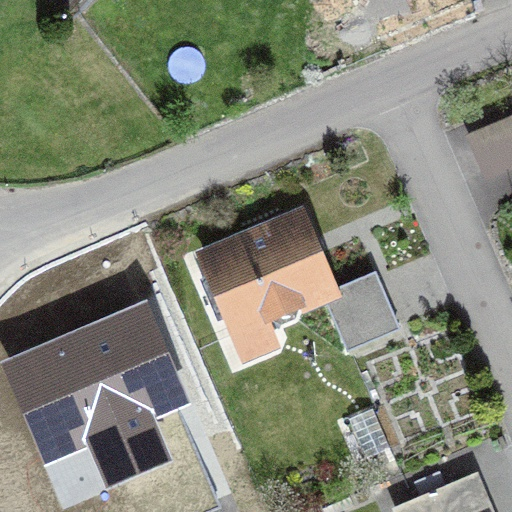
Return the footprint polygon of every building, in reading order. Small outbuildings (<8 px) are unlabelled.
[(346,0),(364,18),(382,0),(346,0)] [(511,125),(466,144),(483,189),(511,177),(511,125)] [(343,310),(308,223),(200,266),(247,382),(293,364),(282,335),(343,310)] [(182,398),(144,309),(10,366),(49,456),(92,438),(110,480),(165,457),(146,413),(182,398)] [(494,511),(479,475),(396,510),(397,511),(494,511)]
